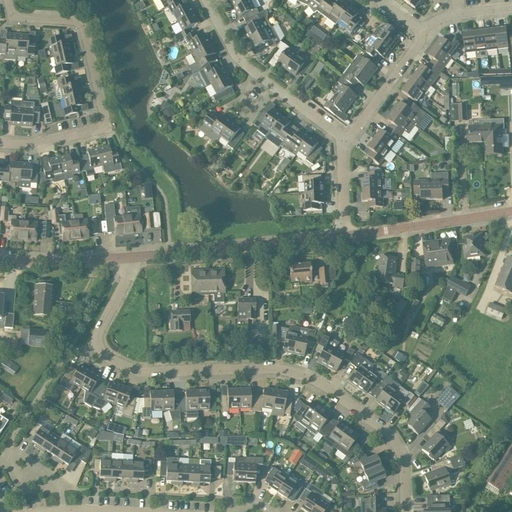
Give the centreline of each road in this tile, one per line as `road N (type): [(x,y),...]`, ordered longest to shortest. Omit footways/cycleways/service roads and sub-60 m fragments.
road 1 (residential): [(405,511),(403,462),(392,437),(309,378),(259,368),(140,370),(100,354),(97,332),(135,257)]
road 2 (residential): [(0,144),(30,146),(103,129),(78,24),(13,18),(5,0)]
road 3 (residential): [(135,257),(345,236)]
road 4 (residential): [(345,141),(234,56),(203,0)]
road 5 (residential): [(345,236),(511,211)]
road 6 (residential): [(345,141),(424,30)]
road 7 (residential): [(135,257),(0,261)]
